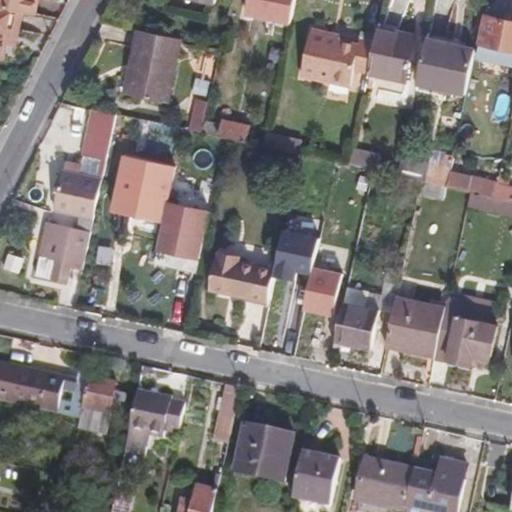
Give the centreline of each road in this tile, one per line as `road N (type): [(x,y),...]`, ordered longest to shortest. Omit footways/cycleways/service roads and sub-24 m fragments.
road 1 (residential): [(511,425),(0,316)]
road 2 (residential): [(0,170),(90,0)]
